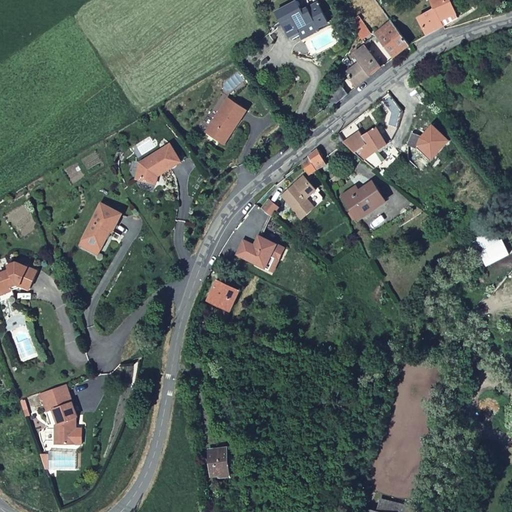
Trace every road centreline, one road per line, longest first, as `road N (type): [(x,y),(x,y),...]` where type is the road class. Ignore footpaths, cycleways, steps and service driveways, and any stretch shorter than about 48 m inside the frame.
road 1 (unclassified): [(511,19),(437,46),(268,175),(221,220),(190,293)]
road 2 (unclassified): [(190,293),(159,440),(121,511)]
